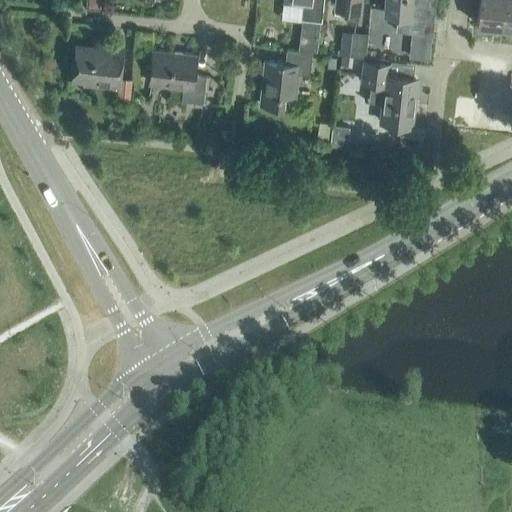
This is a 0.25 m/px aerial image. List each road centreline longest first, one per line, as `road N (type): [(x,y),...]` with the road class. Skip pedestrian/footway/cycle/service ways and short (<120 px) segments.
road 1 (tertiary): [(169,386),(386,255)]
road 2 (tertiary): [(386,255),(361,258),(165,357)]
road 3 (tertiary): [(145,369),(0,500)]
road 4 (tertiary): [(29,511),(169,386)]
road 5 (tertiary): [(74,223),(73,242),(145,369)]
road 6 (tertiary): [(165,357),(90,233),(74,223)]
road 7 (residential): [(235,113),(242,33),(188,27)]
